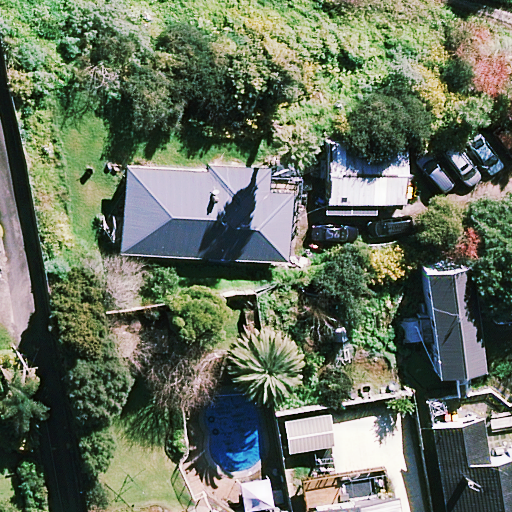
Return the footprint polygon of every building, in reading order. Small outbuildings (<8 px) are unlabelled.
[(406,127),(326,124),(324,197),(404,199),(406,127)] [(284,185),(261,184),(262,164),(117,158),(113,249),(281,256),(284,185)] [(473,364),(461,250),(415,255),(427,369),(473,364)] [(471,405),(421,413),(437,511),(511,511),(511,439),(477,445),(471,405)] [(391,511),(388,484),(297,498),(298,511),(391,511)]
